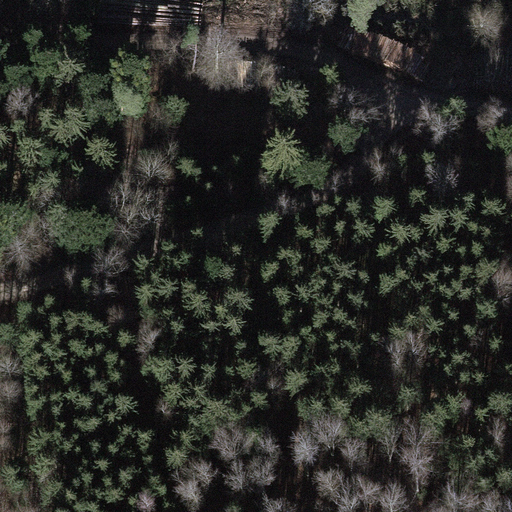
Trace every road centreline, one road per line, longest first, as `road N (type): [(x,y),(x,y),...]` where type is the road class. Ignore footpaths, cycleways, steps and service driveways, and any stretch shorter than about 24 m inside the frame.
road 1 (track): [(0,40),(256,41),(332,55),(376,95),(377,140),(332,188),(251,223),(0,284)]
road 2 (track): [(511,110),(376,95)]
